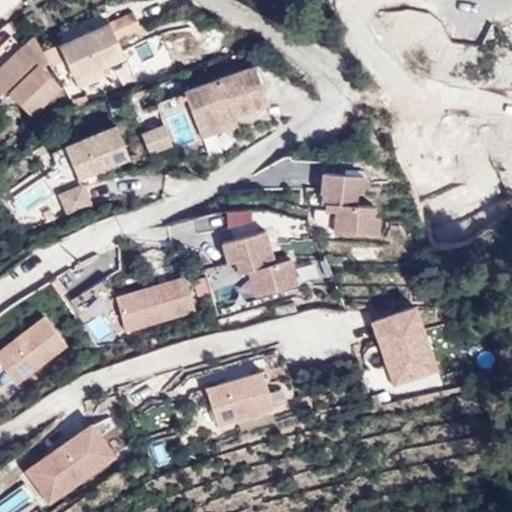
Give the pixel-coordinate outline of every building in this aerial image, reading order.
[(133,11),(43,52),(49,62),(51,66),(66,60),(76,81),(108,67),(126,59),(118,40),(141,29),(133,11)] [(0,52),(0,96),(3,100),(10,94),(32,117),(62,89),(43,68),(49,62),(43,52),(33,35),(7,60),(0,52)] [(269,102),(255,65),(185,90),(198,127),(234,114),(234,115),(264,104),(269,102)] [(108,67),(76,81),(79,88),(111,73),(108,67)] [(86,96),(73,101),(76,109),(89,105),(86,96)] [(239,128),(269,117),(264,104),(234,115),(234,114),(198,127),(202,137),(237,124),(239,128)] [(165,124),(142,133),(150,153),(173,144),(165,124)] [(130,157),(117,125),(66,146),(79,178),(130,157)] [(364,175),(323,172),(321,203),(328,203),(327,211),(336,211),(335,233),(378,235),(379,217),(374,217),(374,206),(356,205),(357,193),(363,194),(364,175)] [(20,216),(48,199),(37,182),(10,199),(20,216)] [(91,205),(83,184),(60,193),(68,214),(80,207),(91,205)] [(266,230),(223,241),(229,263),(237,261),(241,274),(250,272),(256,297),(298,286),(291,259),(275,263),(266,230)] [(353,260),(375,258),(374,246),(352,248),(353,260)] [(299,285),(328,282),(326,265),(297,267),(299,285)] [(184,271),(115,292),(125,327),(194,306),(184,271)] [(96,348),(125,327),(94,285),(65,305),(96,348)] [(391,389),(437,372),(414,307),(367,324),(391,389)] [(43,314),(0,349),(0,362),(18,385),(68,344),(43,314)] [(262,369),(206,387),(218,425),(274,408),(262,369)] [(92,424),(28,469),(51,501),(114,456),(92,424)] [(0,505),(0,511),(16,511),(22,505),(10,495),(0,505)]
